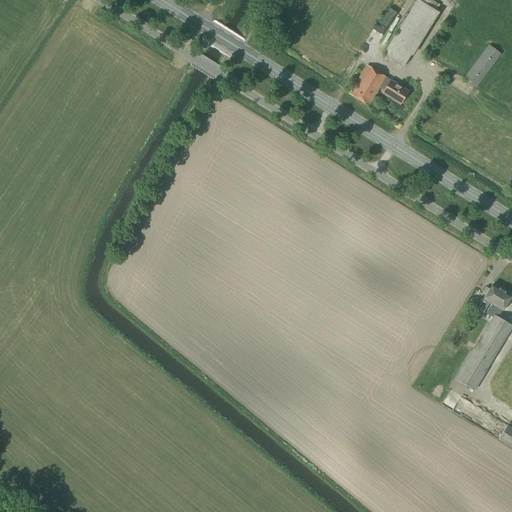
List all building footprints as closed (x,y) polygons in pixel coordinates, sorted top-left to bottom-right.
[(380,41),(389,31),(381,23),(371,33),(380,41)] [(412,33),(401,26),(383,55),(403,68),(412,55),(402,49),(412,33)] [(476,89),(501,54),(488,45),(463,79),(476,89)] [(368,107),(380,89),(386,78),(367,66),(349,94),(368,107)] [(386,78),(380,89),(384,91),(383,94),(400,105),(408,92),(386,78)] [(511,326),(495,316),(499,310),(502,312),(511,297),(493,285),(489,290),(485,287),(481,294),(485,297),(478,309),(484,313),(489,303),(491,305),(486,314),(493,318),(471,354),(466,350),(459,361),(465,365),(455,380),(473,391),(511,327),(511,326)] [(454,392),(446,401),(451,405),(459,396),(454,392)] [(511,449),(511,428),(507,425),(498,441),(511,449)]
